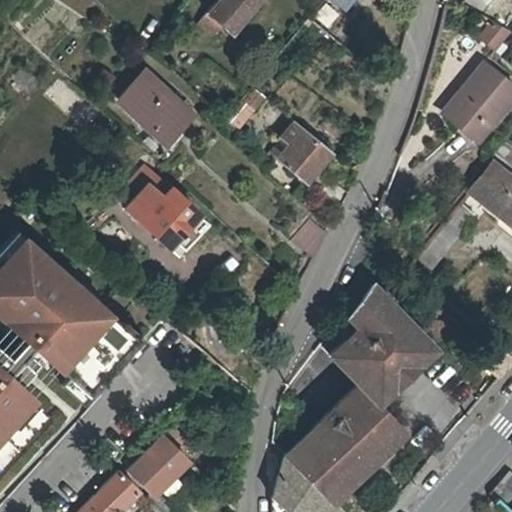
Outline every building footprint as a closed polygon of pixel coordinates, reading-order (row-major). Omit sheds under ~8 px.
[(212,37),(221,25),(229,31),(253,0),(215,0),(197,24),(212,37)] [(492,20),(479,36),(494,48),(509,29),(492,20)] [(511,84),(483,62),(441,112),(476,139),(511,91),(511,84)] [(165,144),(190,117),(143,73),(119,100),(165,144)] [(260,88),(222,112),(232,127),(254,112),(260,121),(275,111),(260,88)] [(268,153),(272,156),(275,152),(306,177),(327,150),(291,122),(268,153)] [(511,177),(492,161),(469,189),(511,224),(511,177)] [(125,206),(124,206),(166,245),(196,212),(145,164),(115,196),(125,206)] [(330,178),(320,190),(339,205),(347,190),(330,178)] [(472,214),(459,203),(424,245),(437,256),(472,214)] [(308,219),(324,233),(327,228),(312,214),(308,219)] [(313,253),(324,233),(308,219),(295,235),(313,253)] [(0,262),(25,235),(17,228),(0,247),(0,262)] [(126,361),(145,341),(120,318),(116,322),(97,304),(43,255),(45,254),(25,235),(0,262),(0,315),(23,339),(7,358),(0,351),(0,492),(87,395),(122,356),(126,361)] [(338,365),(396,308),(365,277),(316,341),(338,365)] [(433,345),(396,308),(338,365),(356,383),(374,401),(433,345)] [(511,359),(511,357),(506,352),(496,344),(481,362),(498,376),(511,359)] [(283,453),(325,495),(338,482),(342,487),(402,430),(374,401),(356,383),(283,453)] [(161,435),(179,453),(190,443),(177,428),(189,415),(180,407),(157,430),(161,435)] [(151,494),(153,492),(185,459),(161,435),(154,441),(150,437),(144,443),(148,448),(126,469),(151,494)] [(269,499),(283,511),(333,511),(337,508),(331,502),(325,495),(283,453),(269,466),(269,499)] [(487,492),(492,497),(506,511),(511,504),(511,472),(507,468),(487,492)] [(114,511),(137,490),(117,470),(73,511),(114,511)] [(218,472),(208,482),(236,509),(236,489),(218,472)] [(325,495),(331,502),(345,490),(342,487),(338,482),(325,495)] [(153,492),(151,494),(146,499),(159,511),(163,511),(168,507),(153,492)] [(478,511),(507,511),(506,511),(492,497),(478,511)] [(283,511),(269,499),(269,511),(283,511)]
